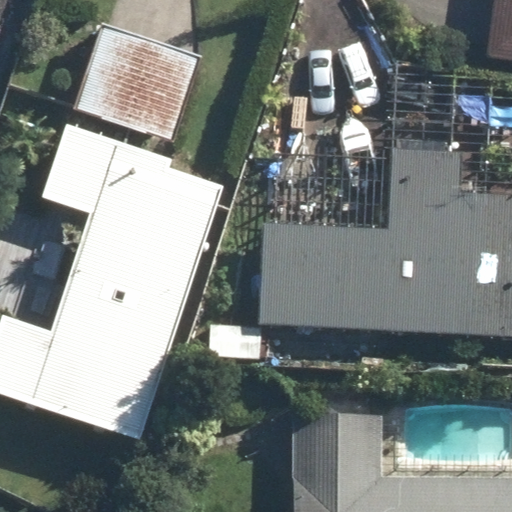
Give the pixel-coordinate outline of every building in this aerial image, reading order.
[(511,0),(491,0),(485,71),(511,73),(511,0)] [(198,61),(96,28),(66,121),(168,153),(198,61)] [(223,183),(60,133),(33,221),(6,213),(0,230),(0,310),(2,311),(0,315),(0,410),(140,453),(223,183)] [(384,236),(261,230),(256,330),(511,342),(511,205),(457,203),(459,161),(387,158),(384,236)] [(376,424),(291,422),(288,511),(511,511),(511,484),(374,480),(376,424)]
